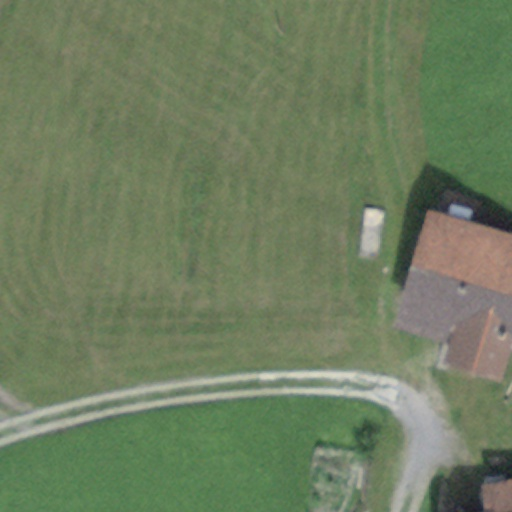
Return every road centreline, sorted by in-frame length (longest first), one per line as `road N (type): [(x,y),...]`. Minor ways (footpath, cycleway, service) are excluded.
road 1 (track): [(0,434),(122,400),(230,385),(374,389),(423,410),(429,456),(412,511)]
road 2 (track): [(423,410),(385,314),(394,215),(374,123),(376,0)]
